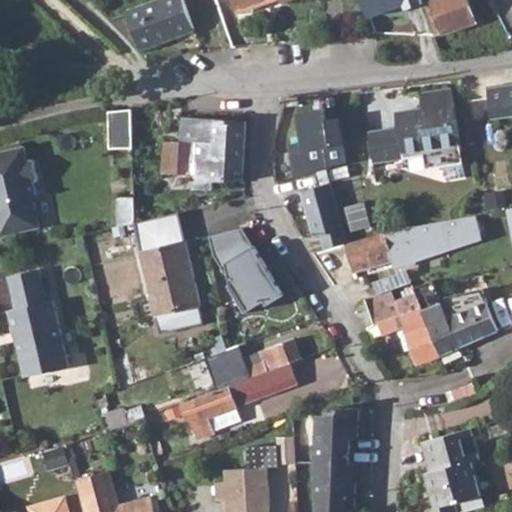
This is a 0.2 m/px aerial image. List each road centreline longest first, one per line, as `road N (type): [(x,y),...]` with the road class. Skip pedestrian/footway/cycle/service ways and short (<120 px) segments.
road 1 (residential): [(259,85),(266,204),(388,399),(381,511)]
road 2 (residential): [(259,85),(511,60)]
road 3 (residential): [(0,123),(61,104),(148,96)]
road 4 (residential): [(148,96),(46,0)]
